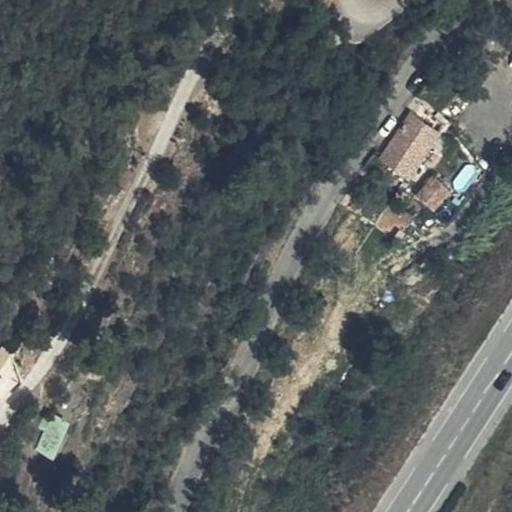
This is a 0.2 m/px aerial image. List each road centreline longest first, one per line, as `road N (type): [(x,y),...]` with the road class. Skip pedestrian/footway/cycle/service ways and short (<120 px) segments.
road 1 (unclassified): [(181,511),(290,256),(459,0)]
road 2 (primary): [(511,356),(409,511)]
